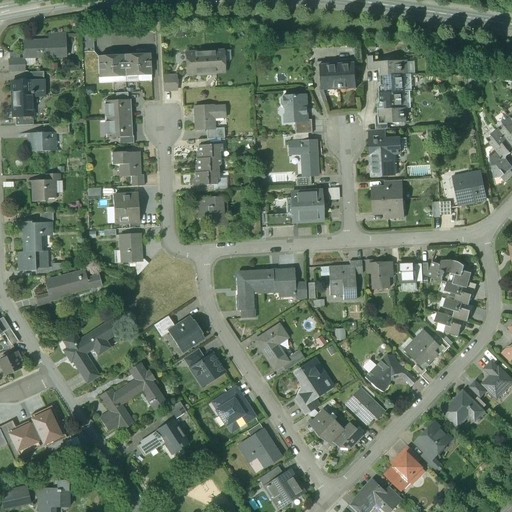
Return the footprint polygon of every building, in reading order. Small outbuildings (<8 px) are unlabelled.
[(49,40),(23,41),(23,57),(65,56),(65,34),(49,34),(49,40)] [(93,35),(81,35),(82,52),(93,51),(93,35)] [(82,52),(83,73),(98,72),(97,57),(97,56),(93,51),(82,52)] [(222,51),(204,52),(205,74),(223,73),(222,51)] [(204,52),(186,53),(187,75),(205,74),(204,52)] [(149,54),(136,55),(137,76),(150,75),(149,54)] [(123,55),(110,56),(111,77),(124,77),(123,55)] [(136,55),(123,55),(124,77),(137,76),(136,55)] [(110,56),(97,57),(98,72),(99,78),(111,77),(110,56)] [(354,59),(336,60),(336,61),(338,91),(340,91),(339,86),(355,85),(355,88),(356,88),(354,59)] [(24,60),(8,60),(9,71),(24,71),(24,60)] [(336,61),(317,62),(319,90),(336,90),(336,91),(338,91),(336,61)] [(403,61),(381,62),(381,72),(380,72),(380,76),(403,75),(403,61)] [(43,72),(29,72),(29,81),(43,81),(43,72)] [(403,75),(380,76),(381,85),(378,87),(379,93),(402,92),(404,92),(403,75)] [(29,81),(12,82),(13,117),(15,117),(32,117),(32,95),(44,94),(43,81),(29,81)] [(402,92),(379,93),(379,102),(377,104),(377,110),(403,109),(402,92)] [(304,96),(281,97),(279,100),(280,105),(282,107),(285,107),(285,114),(283,116),(284,123),(294,122),(306,122),(306,120),(304,96)] [(116,101),(108,101),(109,110),(106,110),(106,120),(130,118),(129,112),(128,112),(128,100),(127,100),(116,101)] [(213,105),(194,106),(195,131),(206,130),(214,130),(214,129),(213,119),(225,118),(224,106),(213,107),(213,105)] [(403,109),(377,110),(378,117),(378,118),(386,117),(387,124),(406,123),(405,109),(403,109)] [(32,117),(15,117),(15,126),(33,125),(32,117)] [(130,118),(106,120),(107,130),(110,130),(110,138),(119,138),(130,137),(130,136),(129,125),(130,125),(130,118)] [(511,121),(511,120),(509,118),(502,124),(505,128),(500,132),(511,147),(511,121)] [(306,122),(294,122),(295,135),(307,134),(311,134),(311,127),(311,120),(306,120),(306,122)] [(58,124),(43,125),(43,133),(53,133),(53,134),(58,134),(58,124)] [(223,129),(214,129),(214,130),(206,130),(207,139),(209,139),(224,139),(223,129)] [(375,130),(369,131),(370,141),(385,140),(384,130),(375,130)] [(511,147),(500,132),(498,130),(491,135),(494,139),(488,143),(496,153),(501,159),(506,160),(506,157),(511,152),(511,147)] [(43,133),(28,134),(29,152),(53,151),(53,134),(53,133),(43,133)] [(385,140),(370,141),(371,156),(372,156),(373,177),(388,176),(387,155),(400,154),(399,139),(385,140)] [(292,142),(288,142),(289,156),(301,155),(302,177),(310,177),(317,176),(316,141),(308,141),(292,142)] [(210,145),(197,146),(198,159),(219,158),(219,152),(222,152),(221,145),(210,145)] [(139,152),(125,153),(125,152),(111,153),(112,165),(122,165),(122,177),(130,177),(140,176),(139,152)] [(501,159),(496,153),(490,157),(494,179),(501,178),(510,171),(511,169),(511,167),(506,160),(501,159)] [(198,159),(195,159),(196,173),(218,172),(217,166),(220,166),(219,158),(198,159)] [(511,172),(510,171),(501,178),(504,183),(511,176),(511,172)] [(196,173),(194,173),(195,186),(213,186),(216,185),(216,179),(218,179),(218,172),(196,173)] [(480,173),(458,177),(460,187),(455,188),(457,199),(462,199),(463,205),(486,200),(480,173)] [(140,176),(130,177),(131,187),(143,186),(143,175),(140,176)] [(302,177),(295,178),(296,187),(311,186),(310,177),(302,177)] [(45,181),(32,182),(32,189),(35,189),(36,202),(46,202),(45,199),(54,199),(54,181),(53,181),(45,181)] [(401,188),(386,189),(386,188),(372,189),(373,202),(398,200),(398,189),(401,189),(401,188)] [(99,189),(87,189),(88,201),(100,201),(99,189)] [(315,192),(291,193),(292,214),(292,222),(293,222),(317,221),(319,220),(321,219),(321,217),(322,215),(321,213),(319,210),(318,203),(319,201),(320,199),(321,197),(320,195),(319,194),(317,193),(315,192)] [(137,194),(113,196),(114,224),(139,222),(137,194)] [(216,198),(195,199),(196,209),(198,208),(198,219),(211,218),(212,224),(217,223),(217,227),(227,226),(226,197),(216,198)] [(398,200),(373,202),(373,214),(387,214),(387,213),(402,212),(399,212),(398,200)] [(450,202),(439,203),(440,216),(451,216),(450,202)] [(439,203),(432,203),(433,219),(440,218),(440,216),(439,203)] [(52,212),(39,213),(40,223),(50,223),(53,223),(52,212)] [(292,214),(265,215),(266,228),(293,227),(293,222),(292,222),(292,214)] [(40,223),(31,224),(31,222),(22,222),(23,240),(24,240),(25,252),(42,252),(41,234),(50,234),(50,223),(40,223)] [(140,234),(120,235),(121,263),(135,262),(141,262),(141,260),(140,234)] [(25,252),(17,253),(18,271),(35,271),(35,269),(44,268),(44,267),(47,267),(46,252),(42,252),(25,252)] [(141,262),(135,262),(136,276),(137,276),(148,264),(144,260),(141,260),(141,262)] [(440,265),(432,262),(429,271),(428,277),(441,281),(444,272),(450,274),(453,261),(450,260),(441,261),(440,265)] [(361,261),(349,261),(349,266),(349,270),(351,270),(351,275),(353,274),(354,275),(362,274),(361,261)] [(372,261),(364,262),(365,273),(372,273),(373,273),(372,265),(373,265),(372,261)] [(464,266),(458,263),(453,261),(450,274),(456,276),(453,284),(474,291),(476,285),(468,283),(471,274),(463,271),(464,266)] [(414,262),(399,263),(400,283),(423,282),(422,279),(415,279),(415,265),(414,262)] [(61,263),(51,264),(51,267),(47,267),(44,267),(44,268),(35,269),(35,271),(35,277),(61,270),(61,263)] [(373,265),(372,265),(373,273),(372,273),(371,274),(371,277),(372,279),(373,288),(388,287),(388,277),(387,264),(373,265)] [(349,266),(328,267),(329,296),(343,295),(343,301),(356,300),(354,275),(353,274),(351,275),(351,270),(349,270),(349,266)] [(65,278),(45,283),(48,294),(50,301),(62,298),(61,297),(90,289),(87,278),(84,270),(64,275),(65,278)] [(294,270),(272,271),(272,270),(251,271),(252,272),(242,273),(243,278),(236,278),(237,297),(235,297),(236,311),(240,311),(254,310),(253,291),(275,289),(275,288),(280,288),(280,296),(294,296),(295,295),(295,283),(294,270)] [(98,275),(87,278),(90,289),(101,285),(98,275)] [(305,282),(295,283),(295,295),(294,296),(294,301),(306,300),(305,282)] [(453,284),(447,282),(444,292),(456,295),(454,301),(468,306),(471,296),(473,296),(474,291),(453,284)] [(48,294),(35,297),(38,307),(51,304),(50,301),(48,294)] [(468,306),(454,301),(446,299),(443,308),(454,312),(453,318),(464,321),(467,322),(470,312),(472,313),(473,307),(468,306)] [(254,310),(240,311),(240,319),(255,318),(255,310),(254,310)] [(464,321),(453,318),(437,313),(434,322),(446,326),(444,332),(458,336),(461,327),(463,327),(464,321)] [(168,316),(154,325),(162,337),(169,333),(168,333),(168,332),(175,328),(168,316)] [(3,317),(0,319),(0,335),(1,337),(4,334),(3,333),(10,329),(3,317)] [(175,328),(168,332),(168,333),(169,333),(182,353),(204,339),(190,318),(175,328)] [(112,321),(79,342),(74,334),(63,341),(68,349),(65,351),(71,361),(73,361),(87,383),(98,376),(84,354),(93,348),(98,355),(109,348),(104,340),(119,331),(112,321)] [(278,326),(255,341),(274,370),(281,366),(287,362),(286,360),(275,343),(285,336),(278,326)] [(18,341),(10,329),(3,333),(4,334),(11,346),(18,341)] [(437,344),(425,333),(416,343),(434,360),(438,355),(439,356),(443,351),(444,351),(437,344)] [(450,347),(442,339),(437,344),(444,351),(443,351),(445,353),(450,347)] [(434,360),(416,343),(406,353),(417,364),(424,371),(425,370),(429,366),(429,365),(434,360)] [(511,347),(511,349),(509,348),(503,354),(511,361),(511,359),(511,347)] [(198,349),(185,357),(192,367),(204,359),(198,349)] [(17,352),(0,359),(0,364),(5,376),(20,369),(17,363),(21,361),(17,352)] [(192,367),(190,368),(197,378),(201,376),(204,376),(208,383),(223,373),(212,355),(204,359),(192,367)] [(293,355),(286,360),(287,362),(281,366),(285,372),(298,363),(293,355)] [(386,356),(380,362),(382,363),(372,373),(370,372),(364,378),(375,388),(383,393),(388,384),(385,383),(388,378),(399,375),(402,371),(386,356)] [(314,360),(295,373),(296,373),(298,373),(305,384),(302,390),(299,389),(297,393),(300,395),(304,400),(308,398),(309,398),(310,401),(313,399),(314,399),(327,390),(318,376),(323,373),(314,360)] [(511,380),(499,368),(498,369),(492,362),(485,370),(491,376),(489,378),(482,385),(498,400),(498,399),(498,398),(511,383),(511,380)] [(134,380),(113,394),(120,405),(137,394),(136,392),(142,388),(151,401),(147,404),(148,405),(151,404),(155,410),(165,403),(151,382),(154,380),(149,371),(146,373),(140,363),(128,371),(134,380)] [(424,371),(417,364),(413,369),(421,377),(427,372),(425,370),(424,371)] [(416,382),(407,373),(403,377),(410,388),(412,387),(413,385),(416,382)] [(486,393),(475,382),(470,388),(480,398),(486,393)] [(372,394),(363,385),(358,390),(360,392),(361,391),(367,398),(372,394)] [(113,394),(110,389),(99,396),(109,412),(118,424),(122,431),(133,424),(120,405),(113,394)] [(367,398),(361,391),(360,392),(347,405),(367,425),(373,418),(376,421),(383,413),(367,398)] [(233,392),(225,397),(228,400),(226,401),(224,399),(214,406),(216,410),(215,411),(225,426),(226,426),(230,431),(233,431),(255,417),(247,406),(245,407),(241,401),(242,401),(236,392),(233,392)] [(474,402),(464,393),(453,404),(452,403),(442,413),(458,428),(471,415),(476,421),(484,412),(482,410),(474,402)] [(486,406),(478,397),(474,402),(482,410),(486,406)] [(308,398),(304,400),(298,404),(305,415),(319,407),(314,399),(313,399),(310,401),(309,398),(308,398)] [(179,402),(166,410),(170,416),(183,407),(179,402)] [(45,448),(66,438),(51,406),(30,416),(33,423),(30,424),(28,421),(15,427),(17,431),(9,434),(12,442),(20,457),(40,447),(38,442),(41,440),(45,448)] [(183,407),(170,416),(173,420),(174,421),(186,413),(184,409),(183,407)] [(109,412),(99,418),(107,431),(118,424),(109,412)] [(323,412),(312,422),(310,420),(308,423),(318,437),(333,421),(323,412)] [(173,420),(157,431),(164,443),(172,455),(189,444),(174,421),(173,420)] [(333,421),(318,437),(333,446),(334,445),(334,444),(335,444),(332,442),(343,431),(333,421)] [(0,427),(0,430),(7,445),(12,442),(9,434),(17,431),(15,427),(12,422),(0,427)] [(435,423),(415,443),(426,454),(432,459),(437,454),(451,439),(435,423)] [(259,424),(247,432),(251,438),(262,430),(265,435),(266,434),(259,424)] [(361,436),(349,425),(343,431),(332,442),(335,444),(334,444),(334,445),(338,448),(348,449),(361,436)] [(251,438),(238,446),(246,459),(255,453),(264,468),(280,457),(265,435),(262,430),(251,438)] [(157,431),(142,440),(143,443),(137,446),(144,456),(164,443),(157,431)] [(409,447),(399,457),(402,460),(411,469),(417,464),(421,459),(409,447)] [(437,463),(432,459),(426,454),(421,459),(434,472),(439,466),(437,463)] [(441,458),(437,454),(432,459),(437,463),(441,458)] [(411,469),(402,460),(386,476),(401,490),(413,477),(416,480),(424,471),(417,464),(411,469)] [(277,467),(265,475),(271,484),(283,477),(277,467)] [(271,484),(265,488),(276,505),(290,496),(291,499),(301,493),(289,473),(283,477),(271,484)] [(68,481),(56,481),(56,490),(60,490),(60,492),(67,492),(68,481)] [(385,493),(374,481),(366,489),(365,488),(352,500),(353,501),(364,511),(367,511),(378,501),(384,506),(381,508),(385,511),(389,511),(397,504),(385,493)] [(25,488),(18,490),(3,493),(6,508),(28,503),(25,488)] [(402,499),(390,488),(385,493),(397,504),(402,499)] [(56,490),(41,490),(40,511),(54,511),(54,505),(59,505),(59,506),(67,506),(67,492),(60,492),(60,490),(56,490)] [(364,511),(353,501),(348,506),(354,511),(364,511)]
